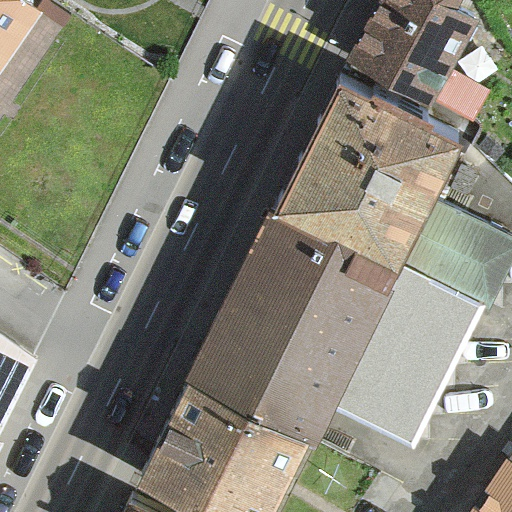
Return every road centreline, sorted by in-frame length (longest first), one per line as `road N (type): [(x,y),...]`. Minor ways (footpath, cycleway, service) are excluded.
road 1 (secondary): [(307,0),(55,511)]
road 2 (residential): [(511,400),(438,511)]
